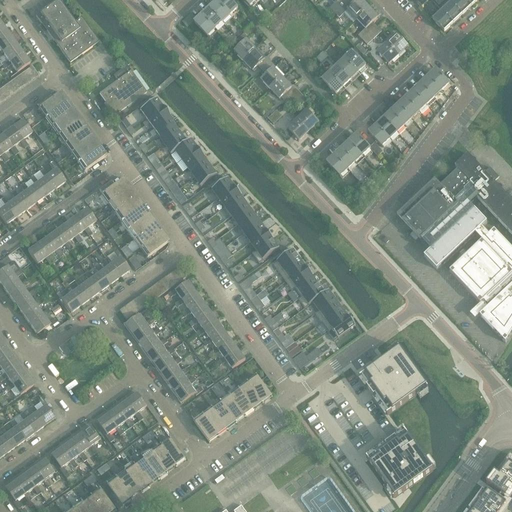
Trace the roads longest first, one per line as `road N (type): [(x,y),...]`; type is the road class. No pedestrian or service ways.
road 1 (residential): [(356,239),(467,96),(438,55)]
road 2 (unclassified): [(290,171),(158,29)]
road 3 (residential): [(290,397),(188,247)]
road 4 (residential): [(290,397),(418,303)]
road 5 (unclassified): [(507,426),(507,401),(488,374),(418,303)]
road 6 (residential): [(0,249),(125,159)]
road 7 (residential): [(249,16),(347,121)]
